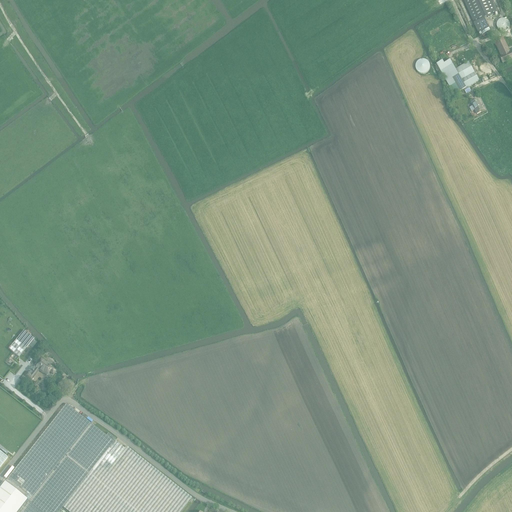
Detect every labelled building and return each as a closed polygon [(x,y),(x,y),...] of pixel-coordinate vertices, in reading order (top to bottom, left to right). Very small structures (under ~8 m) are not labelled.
[(484,19),(497,14),(490,0),(463,0),(479,34),(489,30),(484,19)] [(497,25),(497,27),(497,28),(497,29),(498,30),(499,31),(500,31),(501,32),(502,32),(503,33),(504,33),(505,32),(506,32),(507,31),(508,31),(509,30),(509,29),(510,28),(510,27),(510,26),(510,25),(509,23),(509,22),(508,22),(508,21),(507,20),(506,20),(505,19),(503,19),(502,19),(501,20),(500,20),(499,21),(498,21),(498,22),(497,23),(497,24),(497,25)] [(502,64),(511,59),(511,53),(511,54),(503,38),(494,43),(502,58),(500,59),(502,64)] [(430,65),(430,64),(429,62),(429,61),(428,60),(426,59),(425,59),(423,58),(422,59),(421,59),(420,59),(418,60),(418,61),(417,62),(417,63),(416,65),(417,66),(417,67),(417,69),(418,70),(419,70),(420,71),(422,72),(423,72),(424,72),(425,71),(426,71),(428,70),(429,69),(429,68),(429,66),(430,65)] [(454,95),(464,90),(466,95),(471,92),(468,88),(479,81),(468,62),(455,70),(450,61),(443,65),(442,61),(436,64),(454,95)] [(481,112),(483,111),(478,100),(471,104),(472,107),(470,108),(472,112),(474,111),(476,114),(479,113),(480,113),(481,112)] [(24,331),(9,349),(19,358),(34,339),(24,331)] [(30,355),(25,362),(29,365),(34,358),(30,355)] [(52,375),(56,371),(52,368),(41,360),(36,367),(35,368),(30,375),(28,373),(25,376),(31,381),(38,371),(39,371),(46,376),(49,373),(52,375)] [(9,476),(5,482),(28,500),(18,511),(58,511),(62,508),(67,511),(179,511),(191,498),(126,447),(124,449),(114,441),(116,439),(108,433),(106,436),(86,420),(66,405),(53,420),(9,476)] [(1,447),(0,449),(8,456),(9,454),(1,447)] [(5,482),(0,488),(0,511),(18,511),(28,500),(5,482)]
